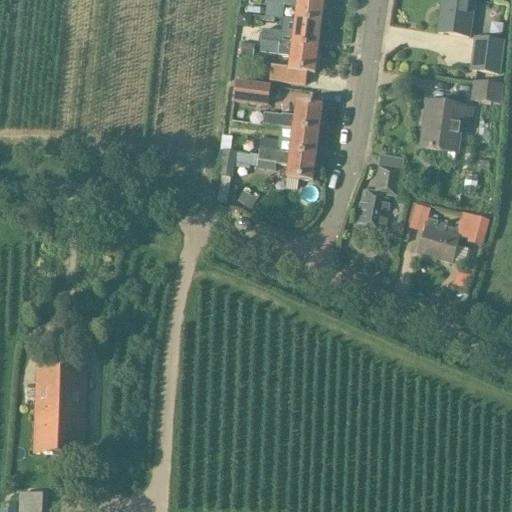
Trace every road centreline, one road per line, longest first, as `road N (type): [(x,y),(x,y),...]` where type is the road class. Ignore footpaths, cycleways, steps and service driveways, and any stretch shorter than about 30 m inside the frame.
road 1 (unclassified): [(0,189),(124,198),(310,268)]
road 2 (unclassified): [(310,268),(335,221),(376,0)]
road 3 (unclassified): [(310,268),(511,358)]
